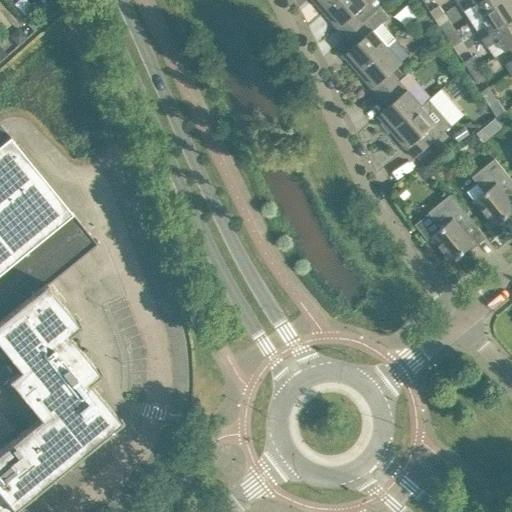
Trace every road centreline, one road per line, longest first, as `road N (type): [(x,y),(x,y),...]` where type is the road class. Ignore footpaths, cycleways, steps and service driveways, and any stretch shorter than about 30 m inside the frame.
road 1 (tertiary): [(90,0),(191,213),(289,390)]
road 2 (tertiary): [(310,374),(231,237),(120,0)]
road 3 (residential): [(459,322),(347,155),(271,0)]
road 4 (unknown): [(65,511),(108,476),(142,431),(155,385),(150,332),(97,190)]
